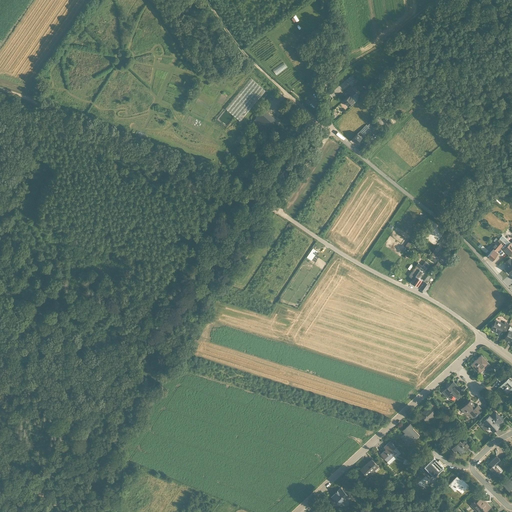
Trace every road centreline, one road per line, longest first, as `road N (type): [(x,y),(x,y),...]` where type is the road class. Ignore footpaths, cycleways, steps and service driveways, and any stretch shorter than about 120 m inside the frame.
road 1 (residential): [(511,294),(457,232),(330,131),(277,211),(475,331)]
road 2 (track): [(0,90),(277,211)]
road 3 (track): [(325,81),(330,131),(241,51),(205,0)]
road 4 (residential): [(296,511),(454,363)]
road 5 (track): [(435,0),(325,81)]
